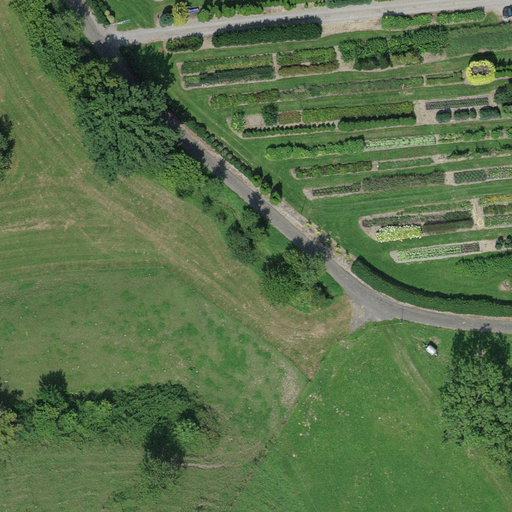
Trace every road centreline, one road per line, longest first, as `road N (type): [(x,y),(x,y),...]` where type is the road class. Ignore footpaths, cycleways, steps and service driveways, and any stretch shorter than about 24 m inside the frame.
road 1 (track): [(70,0),(132,89),(337,276),(382,305),(432,321),(511,328)]
road 2 (track): [(99,42),(511,4)]
